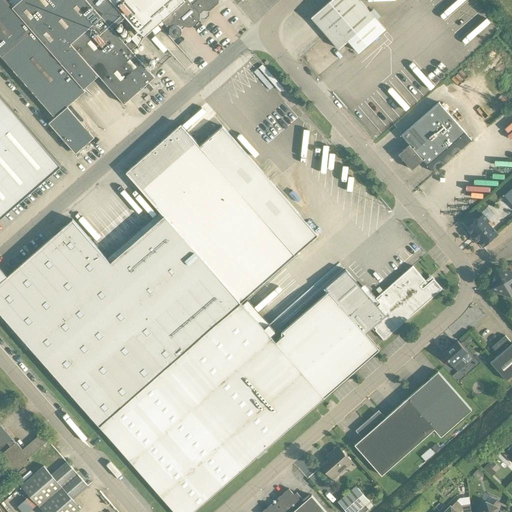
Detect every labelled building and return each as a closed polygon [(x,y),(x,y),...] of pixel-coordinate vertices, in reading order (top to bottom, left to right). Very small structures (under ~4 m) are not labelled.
[(0,0),(0,55),(8,65),(45,33),(18,2),(13,7),(7,2),(5,0),(0,0)] [(48,122),(75,153),(94,137),(67,106),(85,90),(83,88),(98,75),(124,104),(154,77),(130,50),(138,44),(132,37),(125,43),(111,28),(125,16),(110,0),(20,0),(18,2),(45,33),(9,66),(54,117),(48,122)] [(110,0),(125,16),(143,37),(162,21),(185,1),(183,0),(110,0)] [(187,0),(185,0),(185,1),(162,21),(166,26),(168,24),(171,27),(169,29),(169,32),(170,35),(172,37),(175,38),(178,37),(180,35),(181,32),(181,29),(184,27),(190,27),(199,20),(199,13),(203,10),(209,11),(218,3),(218,0),(196,0),(192,5),(187,0)] [(331,0),(311,18),(338,49),(348,41),(358,53),(385,30),(375,18),(359,0),(331,0)] [(469,41),(491,22),(471,0),(435,0),(450,17),(446,20),(461,38),(464,35),(469,41)] [(433,59),(424,67),(436,80),(445,72),(433,59)] [(412,69),(412,70),(407,75),(426,94),(435,85),(416,65),(412,69)] [(386,91),(370,106),(387,125),(404,110),(386,91)] [(0,217),(61,165),(0,94),(0,217)] [(439,103),(401,136),(409,145),(423,160),(427,166),(465,133),(439,103)] [(224,335),(250,313),(241,302),(317,236),(222,127),(199,146),(180,125),(126,172),(162,214),(137,236),(224,335)] [(465,133),(427,166),(434,173),(471,140),(465,133)] [(409,145),(398,154),(412,170),(423,160),(409,145)] [(460,202),(468,195),(459,185),(450,192),(460,202)] [(493,226),(483,214),(477,220),(474,219),(473,221),(473,223),(466,229),(472,235),(471,237),(474,241),(476,241),(476,240),(483,247),(498,234),(492,227),(493,226)] [(224,335),(137,236),(109,261),(72,219),(14,270),(0,281),(0,313),(99,426),(108,437),(224,335)] [(0,281),(14,270),(0,254),(0,281)] [(372,327),(383,340),(442,289),(433,279),(432,281),(429,277),(425,281),(412,266),(373,301),(386,316),(372,327)] [(325,288),(365,334),(372,327),(386,316),(373,301),(345,270),(325,288)] [(511,297),(511,292),(511,288),(511,285),(511,274),(497,270),(491,288),(503,292),(502,294),(511,297)] [(276,342),(324,398),(379,349),(328,292),(282,332),(284,335),(276,342)] [(193,511),(324,398),(276,342),(250,313),(224,335),(108,437),(174,511),(193,511)] [(465,345),(473,338),(468,333),(460,340),(465,345)] [(505,336),(492,347),(498,355),(511,344),(505,336)] [(458,371),(467,364),(461,357),(466,352),(457,341),(443,354),(458,371)] [(511,343),(511,344),(498,355),(490,363),(506,381),(511,375),(511,343)] [(471,410),(437,372),(385,418),(378,410),(355,431),(362,438),(354,445),(381,476),(434,429),(440,437),(471,410)] [(26,460),(48,441),(41,433),(22,449),(0,425),(0,448),(7,443),(10,446),(0,455),(0,457),(14,473),(28,462),(26,460)] [(511,445),(503,454),(511,463),(511,462),(511,445)] [(333,479),(352,463),(337,446),(326,456),(328,459),(321,466),(333,479)] [(426,461),(435,453),(430,448),(422,456),(426,461)] [(492,459),(485,468),(493,475),(500,467),(492,459)] [(39,507),(77,474),(67,462),(51,475),(44,466),(21,485),(39,507)] [(77,474),(39,507),(43,511),(75,511),(81,508),(73,499),(88,486),(77,474)] [(346,511),(356,511),(365,505),(369,501),(356,486),(337,501),(346,511)] [(294,495),(289,489),(261,511),(292,511),(304,501),(296,492),(294,495)] [(325,511),(311,495),(304,501),(292,511),(325,511)] [(365,505),(369,510),(373,506),(369,501),(365,505)] [(503,511),(506,505),(496,501),(492,505),(486,502),(485,503),(481,502),(477,511),(480,511),(503,511)] [(470,511),(470,504),(469,504),(469,506),(462,507),(457,502),(452,508),(450,506),(444,511),(470,511)]
